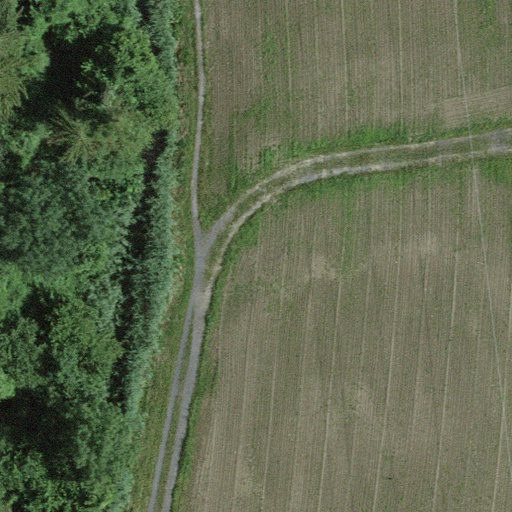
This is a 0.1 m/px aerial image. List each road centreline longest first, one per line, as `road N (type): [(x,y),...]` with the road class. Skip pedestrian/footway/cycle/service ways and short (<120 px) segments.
road 1 (track): [(511,138),(396,150),(249,195),(201,272),(162,511)]
road 2 (track): [(183,0),(201,272)]
